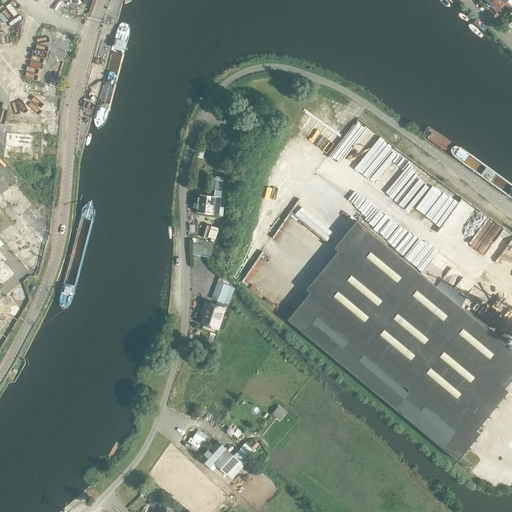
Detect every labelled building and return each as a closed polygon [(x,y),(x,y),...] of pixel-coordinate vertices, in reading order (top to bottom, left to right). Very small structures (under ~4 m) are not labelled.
[(511,0),(494,0),(489,5),(498,13),(505,5),(510,10),(511,9),(511,7),(511,0)] [(39,52),(44,53),(50,31),(45,29),(39,52)] [(36,78),(42,59),(35,57),(30,76),(36,78)] [(49,67),(47,76),(58,79),(61,70),(49,67)] [(239,143),(247,129),(238,124),(230,137),(239,143)] [(21,159),(34,160),(35,135),(16,134),(15,158),(21,158),(21,159)] [(213,179),(212,190),(215,190),(222,191),(224,181),(224,178),(217,177),(213,179)] [(199,195),(198,203),(220,206),(222,198),(221,198),(222,191),(215,190),(214,197),(199,195)] [(198,203),(196,212),(214,214),(219,215),(220,206),(198,203)] [(505,389),(511,379),(511,350),(356,222),(334,249),(338,252),(306,291),(310,294),(288,320),(458,461),(480,434),(476,431),(508,392),(505,389)] [(207,239),(211,228),(204,225),(200,236),(207,239)] [(194,238),(192,254),(209,257),(211,258),(213,246),(213,243),(212,243),(194,238)] [(223,303),(229,288),(217,283),(211,299),(223,303)] [(205,303),(203,309),(203,310),(207,311),(201,330),(215,335),(224,309),(205,303)] [(273,413),(279,417),(283,412),(277,408),(273,413)] [(214,464),(227,450),(217,441),(200,460),(210,469),(214,464)] [(249,445),(245,442),(239,449),(243,452),(249,445)] [(227,450),(214,464),(227,475),(239,461),(227,450)]
